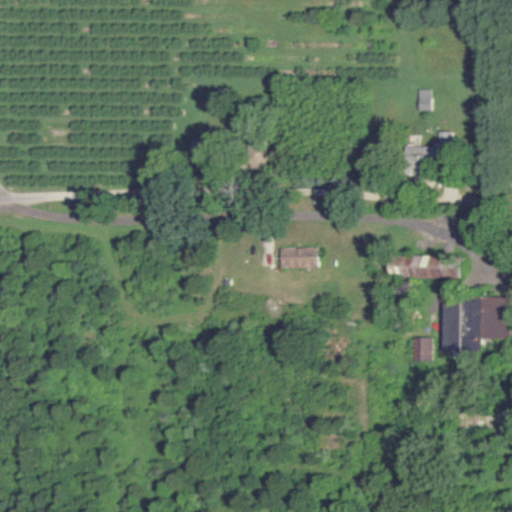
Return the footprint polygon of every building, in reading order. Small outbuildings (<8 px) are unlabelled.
[(433,90),(420,90),(420,111),(433,111),(433,90)] [(441,150),(454,150),(454,133),(441,133),(441,150)] [(283,249),(283,269),(321,268),(320,248),(283,249)] [(397,279),(461,277),(461,257),(397,258),(397,279)] [(447,301),(447,352),(483,352),(483,340),(511,340),(511,301),(447,301)] [(434,338),(415,339),(416,362),(434,362),(434,338)]
